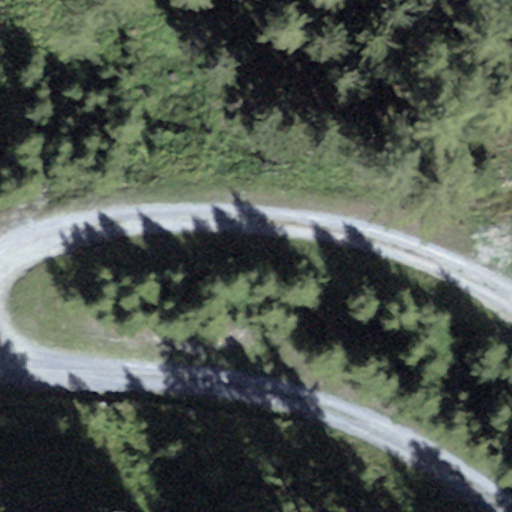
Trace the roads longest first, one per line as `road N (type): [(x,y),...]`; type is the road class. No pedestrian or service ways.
road 1 (track): [(0,260),(265,232),(448,275),(511,314)]
road 2 (track): [(484,511),(348,427),(82,372),(0,331)]
